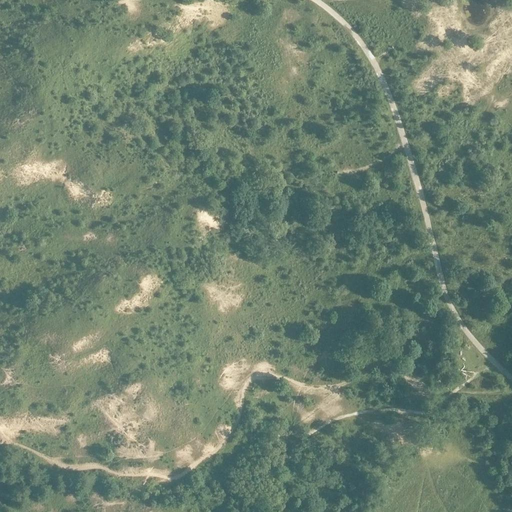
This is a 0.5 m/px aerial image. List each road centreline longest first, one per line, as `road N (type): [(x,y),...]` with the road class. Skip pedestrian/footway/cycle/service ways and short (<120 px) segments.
road 1 (unknown): [(511,396),(432,398),(384,360),(320,394),(259,379),(220,449),(173,481),(74,468),(0,445)]
road 2 (track): [(511,373),(463,329),(450,306),(377,65),(315,0)]
